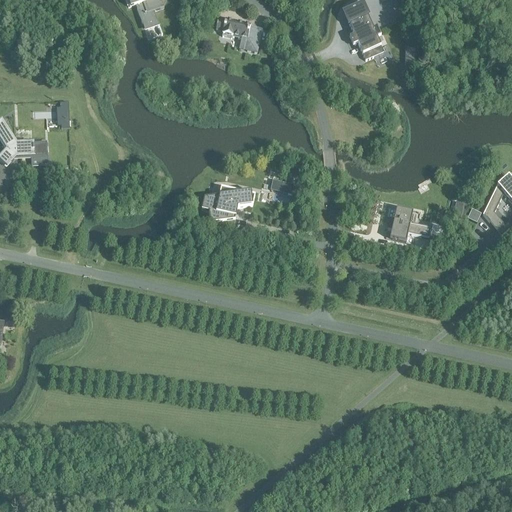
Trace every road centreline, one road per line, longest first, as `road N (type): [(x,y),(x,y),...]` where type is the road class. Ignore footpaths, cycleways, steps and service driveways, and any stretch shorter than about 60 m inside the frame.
road 1 (residential): [(321,322),(331,204),(322,125),(292,41),(246,0)]
road 2 (residential): [(321,322),(0,255)]
road 3 (residential): [(511,364),(321,322)]
